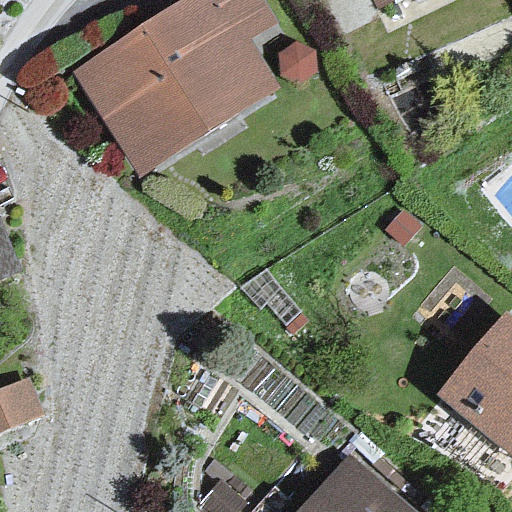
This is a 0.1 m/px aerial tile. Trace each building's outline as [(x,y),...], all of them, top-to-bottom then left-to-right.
[(262,0),(168,0),(62,58),(133,184),(335,73),(305,20),(281,34),(262,0)] [(378,0),(384,11),(404,0),(378,0)] [(0,215),(0,282),(19,276),(0,215)] [(511,317),(502,311),(437,396),(511,459),(511,317)] [(29,375),(0,387),(0,436),(46,418),(29,375)] [(412,511),(345,459),(297,511),(412,511)]
